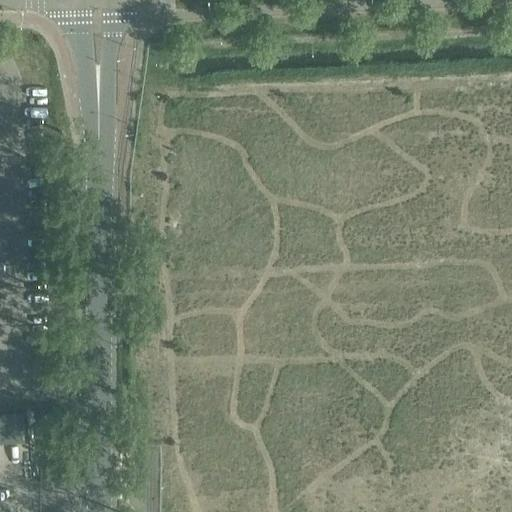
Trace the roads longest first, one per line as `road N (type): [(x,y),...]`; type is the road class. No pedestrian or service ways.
road 1 (unclassified): [(98,384),(99,0)]
road 2 (unclassified): [(23,391),(13,84),(0,60)]
road 3 (unclassified): [(99,511),(98,384)]
